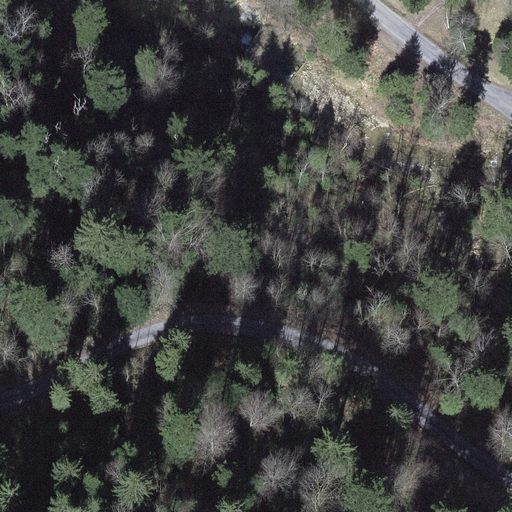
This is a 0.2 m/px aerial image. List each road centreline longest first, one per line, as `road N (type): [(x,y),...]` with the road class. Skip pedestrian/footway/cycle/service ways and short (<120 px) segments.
road 1 (track): [(511,485),(372,369),(302,337),(220,321),(166,330),(0,392)]
road 2 (unclassified): [(369,0),(511,103)]
